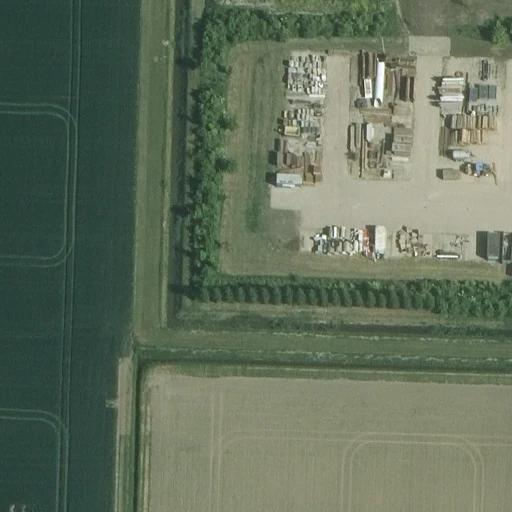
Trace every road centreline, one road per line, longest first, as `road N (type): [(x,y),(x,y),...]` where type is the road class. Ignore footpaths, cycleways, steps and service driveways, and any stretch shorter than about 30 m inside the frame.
road 1 (track): [(143,511),(148,371),(511,381)]
road 2 (track): [(125,363),(120,511)]
